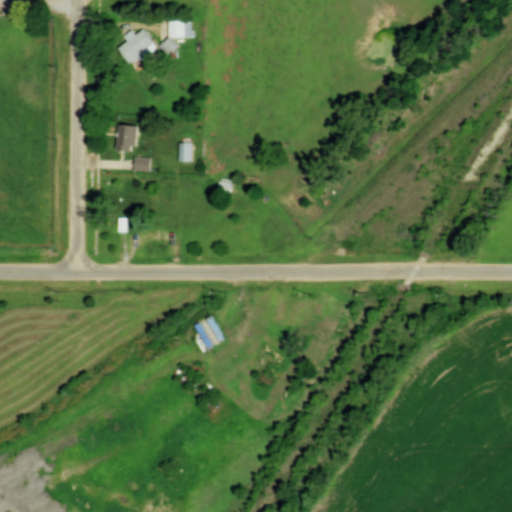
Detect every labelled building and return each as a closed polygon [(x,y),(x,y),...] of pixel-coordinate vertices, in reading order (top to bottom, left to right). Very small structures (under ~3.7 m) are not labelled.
[(193,38),(192,22),(167,22),(168,50),(175,49),(174,39),(193,38)] [(125,38),(128,44),(120,48),(127,64),(155,52),(145,29),(125,38)] [(118,152),(137,152),(137,127),(118,127),(118,152)] [(192,162),(192,144),(180,144),(180,162),(192,162)] [(134,170),(150,172),(151,160),(135,158),(134,170)] [(117,211),(150,211),(150,196),(117,196),(117,211)]
